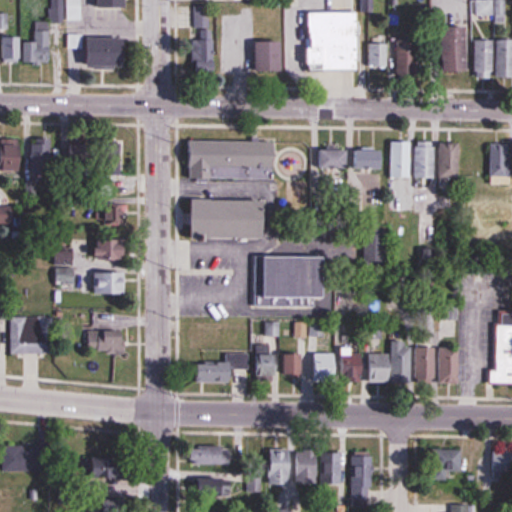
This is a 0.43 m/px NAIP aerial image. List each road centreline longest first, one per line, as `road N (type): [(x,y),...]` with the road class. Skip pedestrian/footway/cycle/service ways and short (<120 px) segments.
road 1 (primary): [(0,102),(511,109)]
road 2 (residential): [(158,413),(156,0)]
road 3 (tertiary): [(511,418),(158,413)]
road 4 (tertiary): [(158,413),(0,397)]
